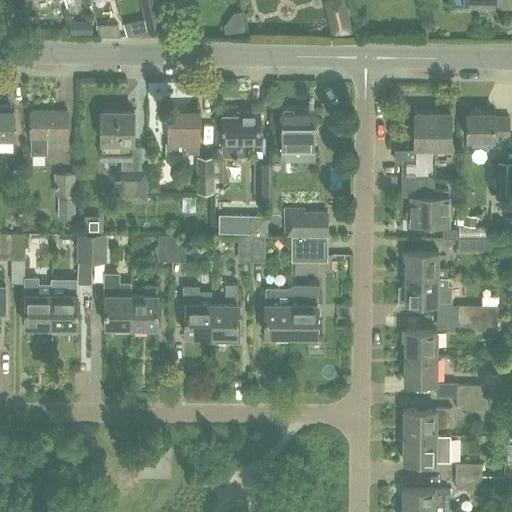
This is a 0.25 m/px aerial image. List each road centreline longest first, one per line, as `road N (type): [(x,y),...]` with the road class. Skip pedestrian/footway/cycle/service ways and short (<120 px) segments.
road 1 (tertiary): [(0,56),(365,59)]
road 2 (residential): [(0,412),(357,415)]
road 3 (residential): [(357,415),(365,59)]
road 4 (tertiary): [(365,59),(511,61)]
